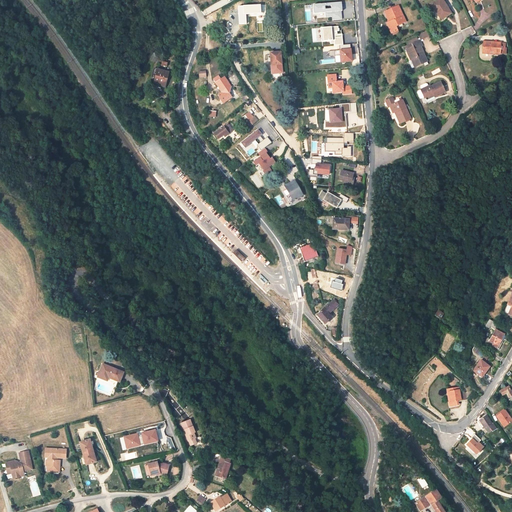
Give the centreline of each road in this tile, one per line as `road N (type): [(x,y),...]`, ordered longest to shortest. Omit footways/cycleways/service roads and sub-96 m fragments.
road 1 (unclassified): [(368,483),(308,468),(81,273),(72,280),(75,297),(152,384),(187,471),(170,492),(32,511)]
road 2 (primary): [(297,306),(277,239),(190,129),(182,92),(196,32),(180,0)]
road 3 (residential): [(511,354),(468,422),(442,430),(347,355)]
road 4 (primary): [(368,483),(375,448),(368,420),(296,340),(297,306)]
road 5 (residential): [(371,159),(347,355)]
road 6 (residential): [(452,45),(462,104),(450,124),(433,139),(371,159)]
road 7 (residential): [(359,0),(371,159)]
